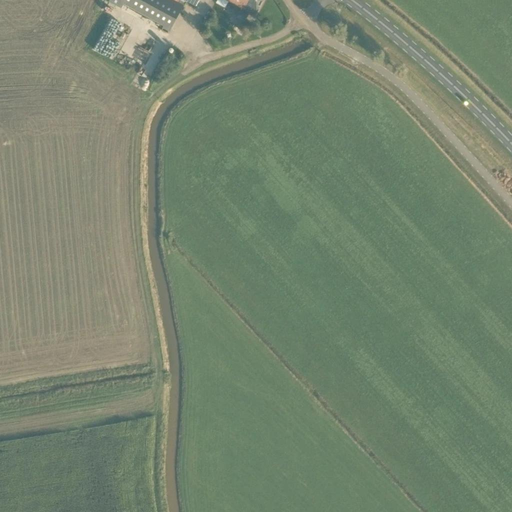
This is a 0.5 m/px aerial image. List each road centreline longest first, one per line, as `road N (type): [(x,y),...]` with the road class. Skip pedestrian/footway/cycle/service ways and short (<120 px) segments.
road 1 (unclassified): [(511,204),(409,93),(303,19)]
road 2 (primary): [(511,146),(349,0)]
